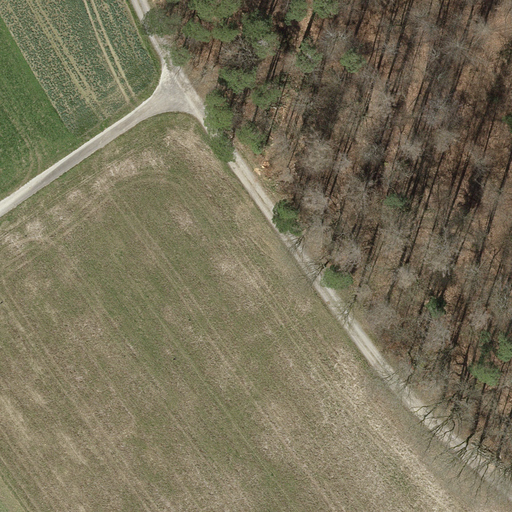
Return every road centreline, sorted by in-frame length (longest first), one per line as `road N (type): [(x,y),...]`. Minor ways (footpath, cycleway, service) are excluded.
road 1 (track): [(511,489),(374,353),(184,89)]
road 2 (track): [(184,89),(0,209)]
